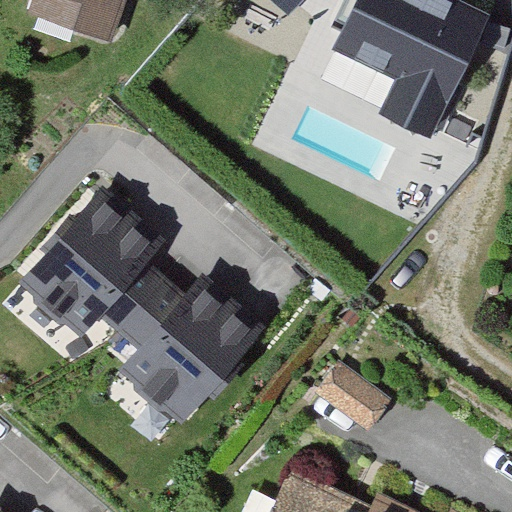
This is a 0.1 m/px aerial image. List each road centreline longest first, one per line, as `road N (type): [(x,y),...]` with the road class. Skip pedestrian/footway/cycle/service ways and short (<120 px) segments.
road 1 (track): [(511,66),(440,280),(446,326),(460,348),(511,389)]
road 2 (residential): [(125,80),(0,211)]
road 3 (unknown): [(511,489),(388,415)]
